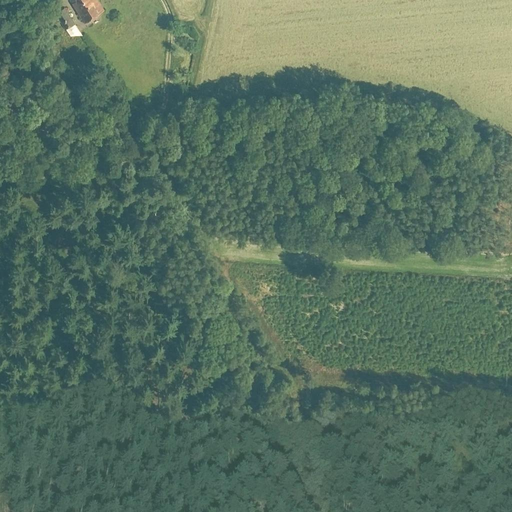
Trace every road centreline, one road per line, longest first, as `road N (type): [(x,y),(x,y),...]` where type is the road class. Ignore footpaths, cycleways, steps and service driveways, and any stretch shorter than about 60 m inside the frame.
road 1 (track): [(0,158),(30,192),(166,413),(247,438),(313,511)]
road 2 (track): [(0,239),(30,192),(63,166),(180,104),(197,73),(212,0)]
road 3 (track): [(511,430),(384,438),(283,470)]
